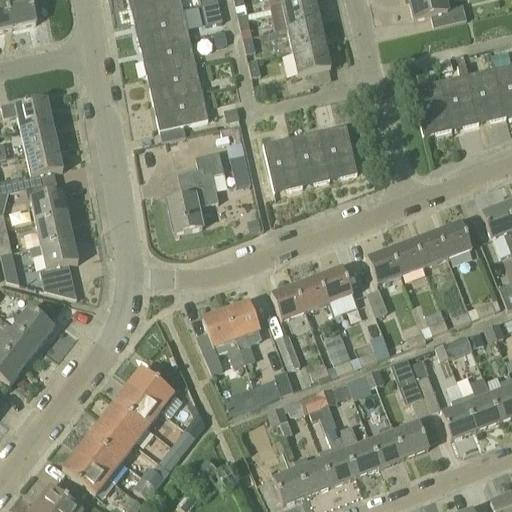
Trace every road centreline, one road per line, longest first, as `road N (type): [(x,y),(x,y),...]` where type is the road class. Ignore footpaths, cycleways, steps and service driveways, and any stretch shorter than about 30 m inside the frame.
road 1 (residential): [(129,279),(219,277),(404,208)]
road 2 (residential): [(0,487),(114,339),(129,279)]
road 3 (residential): [(129,279),(94,52)]
road 4 (residential): [(404,208),(354,0)]
road 5 (residential): [(374,511),(511,458)]
